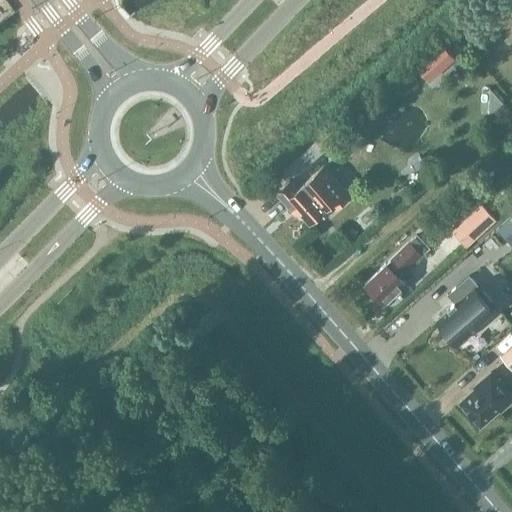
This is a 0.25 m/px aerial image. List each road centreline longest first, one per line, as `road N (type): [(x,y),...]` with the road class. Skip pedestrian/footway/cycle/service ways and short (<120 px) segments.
road 1 (tertiary): [(498,511),(309,295)]
road 2 (tertiary): [(309,295),(200,161)]
road 3 (tertiary): [(180,184),(309,295)]
road 4 (secondary): [(0,304),(120,184)]
road 5 (secondary): [(196,105),(298,0)]
road 6 (secondary): [(98,158),(0,261)]
road 7 (secondary): [(257,0),(172,86)]
road 8 (tertiary): [(40,0),(111,97)]
